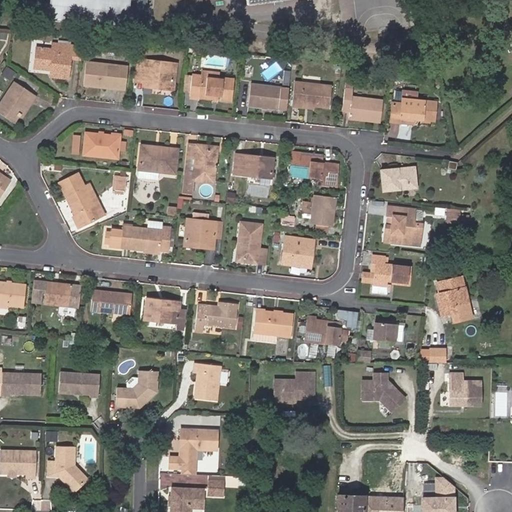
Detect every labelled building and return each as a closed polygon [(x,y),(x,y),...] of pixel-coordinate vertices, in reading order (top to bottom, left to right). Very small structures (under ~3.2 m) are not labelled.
[(125,25),(128,0),(35,0),(34,8),(48,9),(47,16),(125,25)] [(339,0),(343,33),(387,28),(384,0),(339,0)] [(51,67),(51,70),(50,75),(67,78),(71,44),(52,42),(52,49),(36,47),(34,68),(48,69),(48,67),(51,67)] [(171,86),(174,64),(139,60),(136,79),(144,79),(143,83),(143,87),(152,88),(152,84),(171,86)] [(118,86),(118,89),(125,90),(128,68),(87,63),(84,85),(107,87),(107,85),(118,86)] [(177,64),(174,64),(171,86),(152,84),(152,88),(174,90),(177,64)] [(202,76),(217,78),(218,71),(202,70),(202,76)] [(202,76),(192,76),(190,96),(232,101),(234,80),(217,78),(202,76)] [(346,81),(344,89),(352,89),(352,81),(346,81)] [(27,101),(30,103),(34,96),(14,82),(0,102),(0,114),(12,122),(17,116),(27,101)] [(302,105),(315,106),(330,107),(332,86),(296,82),(293,106),(302,107),(302,105)] [(288,87),(249,84),(247,104),(286,108),(288,87)] [(349,118),(380,121),(382,100),(351,97),(352,89),(344,89),(342,110),(349,111),(349,118)] [(402,118),(414,119),(435,120),(436,102),(403,99),(403,102),(402,106),(392,105),(391,121),(401,123),(402,118)] [(21,118),(30,103),(27,101),(17,116),(21,118)] [(83,153),(84,134),(74,133),(72,152),(83,153)] [(104,135),(99,135),(87,134),(84,155),(118,159),(120,137),(112,136),(104,135)] [(197,147),(197,144),(190,144),(188,158),(195,159),(194,169),(187,168),(184,190),(192,191),(193,179),(213,182),(215,167),(217,167),(218,164),(215,164),(213,161),(214,150),(197,147)] [(217,147),(197,144),(197,147),(214,150),(213,161),(215,164),(217,147)] [(140,168),(158,170),(175,172),(177,148),(158,146),(158,150),(141,148),(140,168)] [(337,162),(323,161),(323,153),(300,151),(300,155),(292,154),(289,174),(321,178),(321,180),(322,180),(336,181),(337,181),(338,167),(336,168),(337,162)] [(234,172),(240,172),(271,176),(273,156),(264,155),(263,158),(256,157),(256,155),(242,153),(242,159),(236,158),(234,172)] [(195,159),(188,158),(187,168),(194,169),(195,159)] [(455,163),(447,161),(446,168),(454,170),(455,163)] [(416,165),(404,167),(404,168),(400,169),(399,167),(383,169),(385,189),(419,186),(416,165)] [(158,178),(158,170),(140,168),(139,176),(158,178)] [(82,170),(77,173),(84,186),(89,183),(82,170)] [(77,213),(75,214),(73,215),(79,227),(94,219),(88,208),(95,204),(90,196),(95,193),(89,183),(84,186),(77,173),(58,182),(67,200),(70,198),(77,213)] [(126,175),(116,174),(115,188),(125,189),(126,175)] [(95,193),(90,196),(95,204),(99,202),(95,193)] [(335,195),(313,193),(313,201),(312,211),(311,222),(332,224),(335,195)] [(67,200),(75,214),(77,213),(70,198),(67,200)] [(312,211),(313,201),(302,200),(301,210),(312,211)] [(393,224),(387,223),(385,239),(421,243),(423,222),(415,221),(416,208),(389,205),(388,213),(394,214),(393,224)] [(462,213),(445,211),(444,221),(461,223),(462,213)] [(293,228),(293,224),(294,217),(282,216),(281,223),(281,226),(293,228)] [(161,247),(169,248),(171,227),(163,226),(163,230),(162,230),(163,220),(148,219),(147,228),(134,226),(133,228),(125,227),(123,246),(131,247),(131,248),(146,249),(161,251),(161,250),(161,247)] [(206,244),(206,247),(213,247),(216,222),(188,219),(188,226),(186,240),(186,244),(194,245),(194,242),(206,244)] [(257,259),(257,261),(265,262),(267,248),(259,247),(262,223),(241,221),(239,242),(241,244),(240,257),(257,259)] [(186,240),(188,226),(180,225),(179,239),(186,240)] [(285,235),(282,263),(312,266),(315,238),(285,235)] [(237,259),(257,261),(257,259),(240,257),(241,244),(239,242),(237,259)] [(374,279),(374,281),(392,283),(392,281),(392,278),(398,279),(398,281),(417,283),(418,266),(386,262),(387,254),(374,252),(373,261),(372,268),(376,269),(375,278),(374,279)] [(375,278),(375,271),(366,270),(365,278),(374,279),(375,278)] [(473,319),(463,275),(438,281),(440,292),(443,306),(441,306),(443,315),(450,313),(452,324),(473,319)] [(81,306),(84,285),(35,279),(34,295),(44,296),(44,290),(49,291),(47,303),(81,306)] [(26,306),(28,285),(13,283),(9,283),(0,281),(0,303),(10,304),(26,306)] [(95,288),(93,310),(116,312),(115,319),(130,321),(132,313),(134,292),(95,288)] [(174,299),(167,298),(167,301),(158,300),(158,297),(148,295),(146,317),(170,320),(170,326),(179,327),(180,306),(174,305),(174,299)] [(223,304),(220,303),(200,301),(198,316),(197,328),(204,329),(205,321),(238,324),(240,306),(238,305),(239,300),(224,298),(223,304)] [(266,308),(258,307),(255,336),(264,337),(265,329),(279,331),(293,332),(295,311),(283,310),(281,310),(276,309),(266,308)] [(340,317),(349,317),(348,327),(358,328),(360,311),(341,309),(340,317)] [(309,312),(309,316),(330,319),(330,322),(342,324),(343,319),(317,315),(317,313),(309,312)] [(330,319),(309,316),(306,337),(341,342),(341,336),(342,327),(342,324),(330,322),(330,319)] [(399,321),(377,319),(376,337),(397,338),(399,321)] [(342,327),(341,336),(349,337),(350,327),(342,327)] [(279,331),(265,329),(264,337),(278,338),(279,331)] [(432,358),(432,345),(422,344),(421,358),(432,358)] [(432,345),(432,358),(446,358),(446,345),(432,345)] [(195,367),(198,367),(196,392),(219,394),(222,360),(196,358),(195,367)] [(119,366),(118,381),(118,402),(142,403),(160,386),(160,366),(140,365),(140,372),(140,377),(134,382),(128,382),(126,381),(126,366),(119,366)] [(299,365),(299,374),(279,374),(279,394),(317,395),(317,366),(299,365)] [(378,395),(391,408),(407,393),(388,375),(389,366),(372,366),(372,373),(361,373),(360,394),(378,395)] [(448,401),(481,402),(482,376),(463,375),(464,368),(448,367),(448,401)] [(12,390),(43,391),(44,372),(4,370),(3,392),(12,393),(12,390)] [(62,370),(61,391),(92,392),(92,394),(101,394),(102,372),(62,370)] [(129,377),(128,382),(134,382),(140,377),(140,372),(134,372),(129,377)] [(186,441),(184,443),(183,451),(186,456),(198,456),(198,444),(221,444),(221,424),(184,423),(184,436),(186,436),(186,441)] [(57,429),(48,429),(48,439),(57,439),(57,429)] [(70,476),(70,479),(78,487),(91,474),(85,468),(81,468),(77,464),(78,461),(78,444),(59,444),(60,459),(54,459),(54,473),(65,474),(67,473),(70,476)] [(4,450),(4,472),(13,472),(20,472),(30,473),(30,477),(39,477),(40,450),(4,450)] [(212,489),(228,490),(228,475),(212,474),(212,489)] [(434,480),(435,499),(421,500),(421,511),(451,511),(450,485),(442,479),(434,480)] [(176,481),(176,490),(179,493),(179,498),(175,500),(175,511),(195,511),(196,502),(208,502),(208,482),(176,481)] [(336,496),(335,511),(361,511),(362,497),(336,496)] [(400,511),(401,497),(362,497),(361,511),(400,511)] [(207,511),(208,502),(196,502),(195,511),(207,511)]
